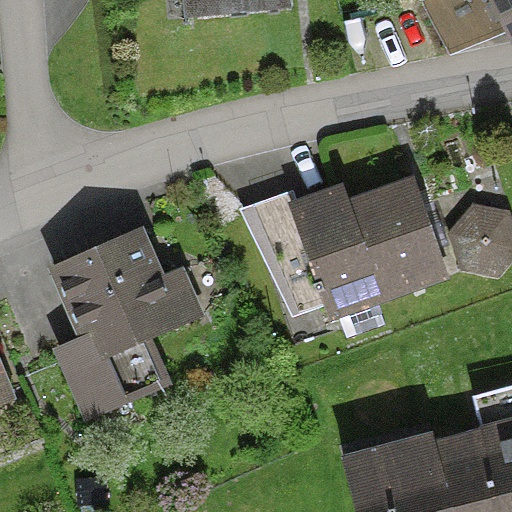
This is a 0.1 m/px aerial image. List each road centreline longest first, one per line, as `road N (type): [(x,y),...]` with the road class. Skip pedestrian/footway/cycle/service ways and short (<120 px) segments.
road 1 (residential): [(48,199),(222,135),(511,72)]
road 2 (residential): [(15,0),(28,142),(48,199)]
